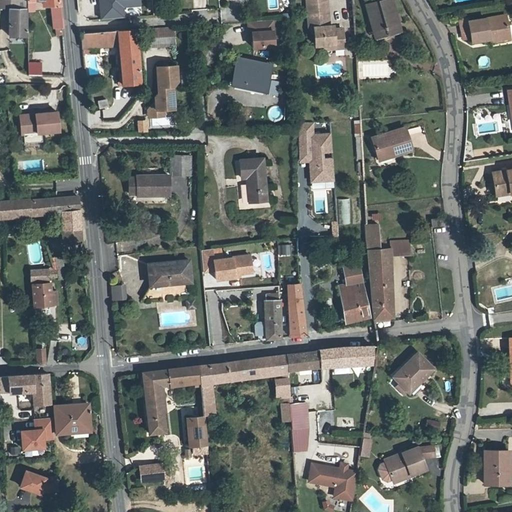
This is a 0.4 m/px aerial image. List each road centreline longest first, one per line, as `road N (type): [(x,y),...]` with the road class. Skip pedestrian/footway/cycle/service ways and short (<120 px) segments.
road 1 (residential): [(102,365),(68,0)]
road 2 (residential): [(102,365),(465,323)]
road 3 (residential): [(416,0),(453,88),(449,175),(465,323)]
road 4 (residential): [(465,323),(467,387),(452,511)]
road 5 (residential): [(120,511),(102,365)]
